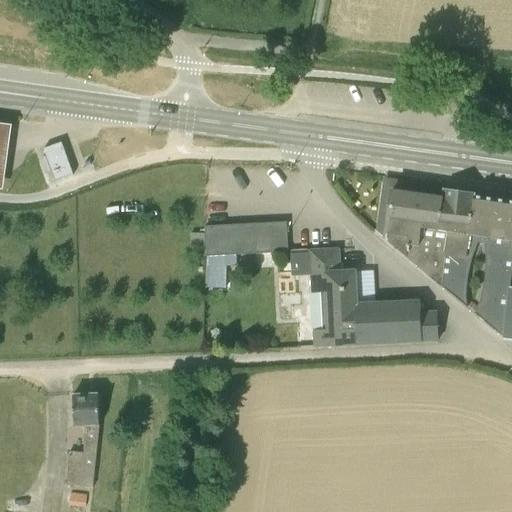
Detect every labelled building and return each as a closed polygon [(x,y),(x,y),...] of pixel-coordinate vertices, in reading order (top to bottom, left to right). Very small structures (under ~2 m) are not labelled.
[(12,126),(0,124),(0,189),(3,190),(12,126)] [(61,143),(41,150),(53,182),(73,175),(61,143)] [(474,315),(503,339),(510,290),(511,276),(511,202),(475,197),(476,194),(444,190),(443,198),(393,191),(386,240),(386,241),(442,288),(468,309),(466,299),(466,296),(468,276),(472,258),(478,244),(485,245),(486,260),(485,279),(481,298),(480,301),(474,315)] [(288,253),(288,251),(287,224),(205,229),(206,257),(227,256),(288,253)] [(420,302),(376,304),(356,305),(354,272),(340,273),(339,250),(310,251),(312,293),(326,293),(328,330),(314,331),(315,348),(438,341),(437,313),(420,314),(420,302)] [(206,257),(205,288),(226,288),(226,266),(227,256),(206,257)] [(511,289),(510,290),(503,339),(504,339),(511,339),(511,289)] [(72,396),(74,427),(85,427),(84,452),(69,452),(67,484),(93,487),(100,426),(98,394),(72,396)]
